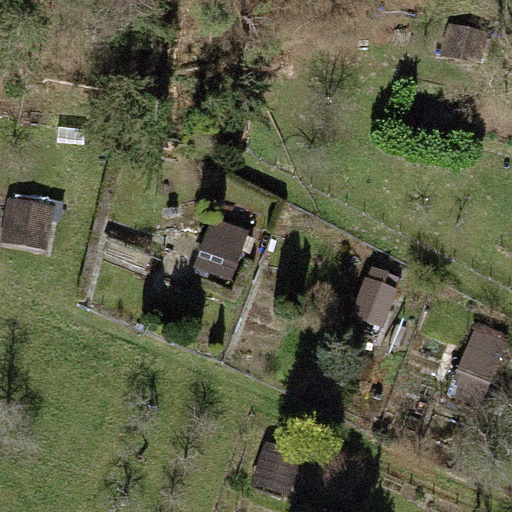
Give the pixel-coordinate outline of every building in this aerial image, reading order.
[(492,40),(455,29),(447,58),(483,68),(492,40)] [(58,209),(11,203),(7,243),(53,252),(58,209)] [(253,229),(217,218),(200,268),(238,282),(253,229)] [(370,283),(356,321),(384,332),(398,294),(370,283)] [(511,347),(511,345),(473,331),(452,394),(478,406),(511,347)] [(309,454),(273,445),(263,486),(292,501),(309,454)]
